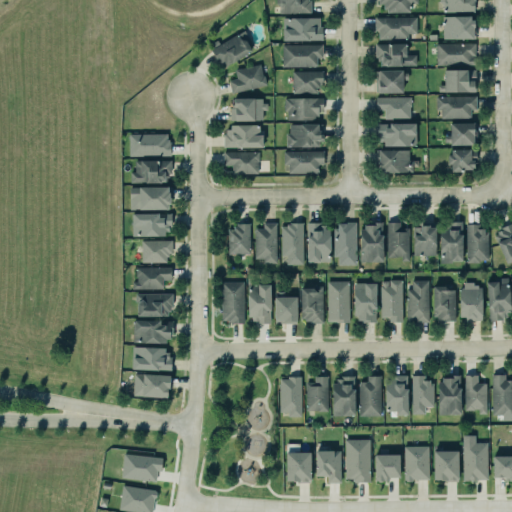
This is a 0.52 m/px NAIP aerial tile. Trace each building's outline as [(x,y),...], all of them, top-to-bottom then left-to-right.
[(272,0),(308,0),(308,13),(277,13),(277,3),(272,3),(272,0)] [(410,12),(410,3),(417,3),(417,0),(378,0),(378,4),(385,4),(385,12),(410,12)] [(475,11),(474,0),(440,0),(440,11),(475,11)] [(280,17),(317,16),(317,25),(320,25),(320,39),(280,39),(280,17)] [(372,16),(372,29),(376,29),(376,38),(406,38),(406,32),(414,32),(414,16),(372,16)] [(443,39),(473,38),(473,16),(443,16),(443,39)] [(208,49),(211,47),(209,43),(214,39),(217,43),(242,29),(245,34),(241,36),(249,50),(223,65),(221,62),(216,65),(208,49)] [(372,42),(403,41),(403,54),(413,53),(414,64),(401,64),(398,64),(377,65),(377,60),(375,60),(375,56),(372,56),(372,42)] [(436,43),(436,65),(476,64),(475,42),(436,43)] [(319,43),(320,56),(314,56),(314,64),(312,64),(312,65),(280,66),(280,44),(319,43)] [(231,93),(266,86),(261,64),(235,69),(237,78),(229,80),(231,93)] [(476,91),(475,69),(442,70),(442,91),(476,91)] [(290,70),(320,70),(320,83),(317,83),(317,86),(314,86),(314,92),(290,92),(290,70)] [(378,92),(401,93),(402,70),(378,70),(378,92)] [(282,97),(282,110),(285,110),(285,119),(312,118),(312,115),(316,115),(316,110),(320,110),(320,96),(282,97)] [(476,96),(435,96),(436,109),(440,109),(441,118),(470,118),(470,109),(476,109),(476,96)] [(231,97),(260,97),(260,102),(264,102),(264,109),(260,109),(260,119),(228,120),(228,107),(229,107),(229,104),(231,103),(231,97)] [(410,97),(375,97),(376,110),(384,110),(384,119),(410,118),(410,97)] [(373,123),(413,122),(413,144),(381,145),(380,141),(377,141),(377,136),(374,135),(373,123)] [(475,122),(449,123),(450,134),(445,134),(445,144),(476,144),(475,122)] [(319,123),(287,123),(287,132),(283,132),(284,146),(316,145),(316,140),(320,140),(320,134),(319,123)] [(223,148),(261,147),(260,124),(230,125),(230,131),(223,131),(223,148)] [(164,132),(126,133),(127,155),(168,155),(168,142),(167,142),(166,138),(164,138),(164,132)] [(280,149),(321,149),(321,163),(315,163),(315,170),(313,170),(313,171),(286,172),(286,169),(282,169),(282,163),(280,163),(280,149)] [(378,172),(412,172),(412,163),(408,162),(409,150),(378,149),(378,172)] [(475,149),(449,149),(449,171),(476,170),(475,149)] [(258,151),(223,152),(223,165),(231,165),(231,173),(258,173),(258,151)] [(132,160),(137,159),(154,159),(156,159),(168,159),(169,172),(166,172),(166,176),(164,176),(164,181),(158,181),(158,182),(156,182),(156,181),(128,182),(128,171),(132,171),(132,160)] [(129,189),(175,189),(175,214),(129,214),(129,189)] [(131,215),(174,215),(174,230),(171,230),(171,239),(131,240),(131,215)] [(410,225),(410,255),(433,254),(432,226),(426,226),(426,224),(421,224),(421,220),(415,220),(415,225),(410,225)] [(437,227),(437,262),(450,262),(449,260),(459,260),(459,220),(447,220),(447,223),(441,223),(441,227),(437,227)] [(384,221),(385,256),(394,256),(394,255),(398,255),(399,260),(406,260),(406,227),(397,227),(397,221),(384,221)] [(277,263),(276,222),(262,223),(262,228),(254,228),(255,258),(263,258),(264,263),(277,263)] [(250,224),(235,223),(235,229),(228,229),(228,253),(249,253),(250,224)] [(303,264),(303,223),(281,224),(281,256),(286,256),(286,264),(303,264)] [(466,261),(488,261),(488,230),(479,230),(479,223),(466,224),(466,261)] [(307,225),(308,269),(334,268),(333,224),(307,225)] [(506,262),(511,259),(511,224),(493,232),(506,262)] [(335,225),(334,268),(358,268),(358,225),(335,225)] [(360,225),(361,265),(384,264),(383,225),(360,225)] [(142,262),(167,262),(166,254),(171,254),(171,239),(141,240),(142,262)] [(134,266),(168,265),(168,279),(160,279),(160,288),(129,289),(129,280),(134,280),(134,266)] [(481,278),(484,321),(501,320),(501,311),(508,311),(506,276),(481,278)] [(219,319),(218,280),(241,280),(242,322),(229,323),(229,321),(225,321),(225,319),(219,319)] [(325,280),(347,280),(347,322),(334,322),(334,320),(325,320),(325,280)] [(382,281),(404,281),(404,323),(391,323),(391,319),(383,319),(382,281)] [(245,282),(257,282),(257,283),(267,283),(267,322),(254,322),(254,320),(249,320),(249,316),(245,316),(245,282)] [(376,283),(353,283),(353,320),(376,320),(376,283)] [(414,283),(431,283),(433,324),(409,325),(408,292),(414,292),(414,283)] [(482,319),(481,283),(459,284),(460,319),(482,319)] [(320,322),(320,285),(312,285),(312,287),(298,287),(298,317),(303,317),(303,320),(307,320),(307,322),(320,322)] [(436,288),(456,288),(456,321),(436,321),(436,288)] [(171,293),(136,293),(136,316),(172,316),(171,293)] [(271,296),(271,321),(294,321),(294,296),(271,296)] [(130,314),(157,314),(157,319),(164,319),(164,324),(169,324),(169,334),(164,334),(164,339),(131,339),(130,314)] [(171,370),(171,353),(165,353),(165,348),(133,347),(132,369),(171,370)] [(167,374),(167,388),(164,388),(164,396),(130,395),(131,372),(167,374)] [(489,373),(489,413),(511,413),(511,381),(510,381),(510,379),(502,379),(502,373),(489,373)] [(351,374),(352,414),(329,415),(329,382),(333,382),(333,377),(337,377),(337,374),(351,374)] [(365,374),(365,381),(357,381),(357,415),(379,415),(378,374),(365,374)] [(382,382),(382,410),(392,410),(392,414),(405,414),(405,374),(391,374),(391,377),(386,377),(386,382),(382,382)] [(486,383),(478,383),(478,374),(464,374),(465,410),(478,409),(478,414),(486,413),(486,383)] [(412,414),(425,414),(425,407),(434,407),(433,381),(425,381),(424,375),(411,375),(412,414)] [(328,410),(327,376),(314,376),(314,382),(305,382),(306,411),(328,410)] [(437,377),(438,414),(460,414),(460,377),(437,377)] [(281,378),(280,415),(289,415),(289,420),(302,420),(303,378),(281,378)] [(462,480),(487,480),(487,442),(474,443),(474,435),(462,435),(462,480)] [(369,439),(344,439),(345,481),(370,480),(369,439)] [(401,445),(425,445),(425,478),(410,478),(408,480),(403,480),(401,478),(401,445)] [(121,450),(160,454),(159,467),(155,467),(153,479),(118,476),(121,450)] [(315,476),(327,476),(327,482),(340,482),(340,450),(315,450),(315,476)] [(430,450),(455,450),(455,480),(442,480),(442,478),(431,479),(430,450)] [(371,453),(371,480),(385,480),(385,476),(397,476),(397,453),(371,453)] [(289,456),(315,455),(317,484),(291,485),(289,456)] [(490,455),(511,455),(511,480),(501,480),(501,477),(498,477),(498,476),(490,476),(490,455)] [(120,483),(153,487),(149,511),(116,508),(120,483)]
